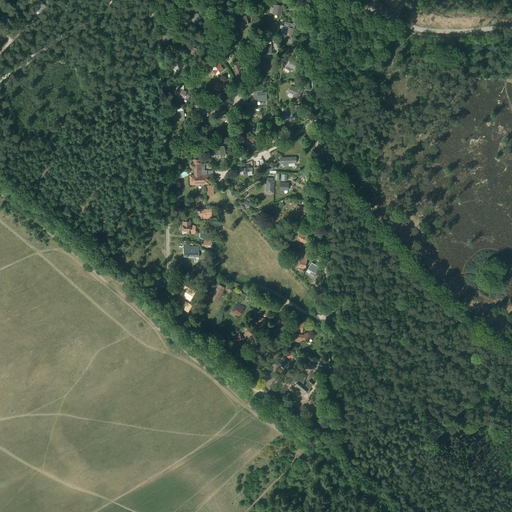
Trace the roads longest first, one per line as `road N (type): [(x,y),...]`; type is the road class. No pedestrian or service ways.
road 1 (track): [(0,174),(401,511)]
road 2 (track): [(306,0),(332,454)]
road 3 (unknown): [(307,453),(0,193)]
road 4 (track): [(0,219),(141,342),(194,364),(296,451)]
road 5 (track): [(152,0),(172,320)]
road 6 (track): [(330,136),(353,188),(429,277),(476,323),(511,344)]
road 7 (unclassified): [(325,0),(419,29),(511,28)]
road 8 (track): [(103,511),(266,417)]
road 9 (track): [(0,448),(134,511)]
road 10 (unknown): [(244,159),(227,26)]
